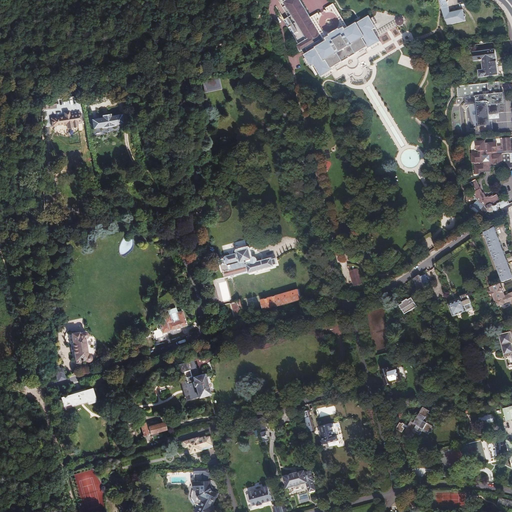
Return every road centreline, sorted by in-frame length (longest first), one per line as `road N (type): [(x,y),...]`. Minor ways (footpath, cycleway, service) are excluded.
road 1 (residential): [(38,388),(203,335),(349,305)]
road 2 (residential): [(349,305),(511,213)]
road 3 (residential): [(212,428),(369,382)]
road 4 (residential): [(61,472),(212,428)]
road 5 (track): [(38,388),(0,252)]
road 6 (unknown): [(156,205),(189,276),(198,337)]
road 7 (track): [(72,511),(38,388)]
